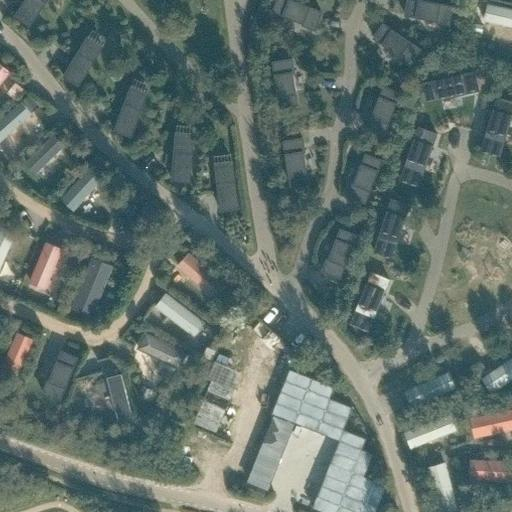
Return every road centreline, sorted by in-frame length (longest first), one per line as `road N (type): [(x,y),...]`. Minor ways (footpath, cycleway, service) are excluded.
road 1 (residential): [(288,295),(326,198),(349,80),(349,31),(361,0)]
road 2 (residential): [(0,31),(124,166),(189,214)]
road 3 (residential): [(0,443),(237,511)]
road 4 (residential): [(511,185),(469,170),(453,183),(444,255),(413,351)]
road 5 (residential): [(0,299),(102,335),(127,318),(158,253)]
road 6 (residential): [(168,239),(111,240),(0,180)]
road 7 (residential): [(245,110),(271,276)]
road 8 (residential): [(125,0),(245,110)]
road 9 (residential): [(353,381),(384,432),(411,511)]
